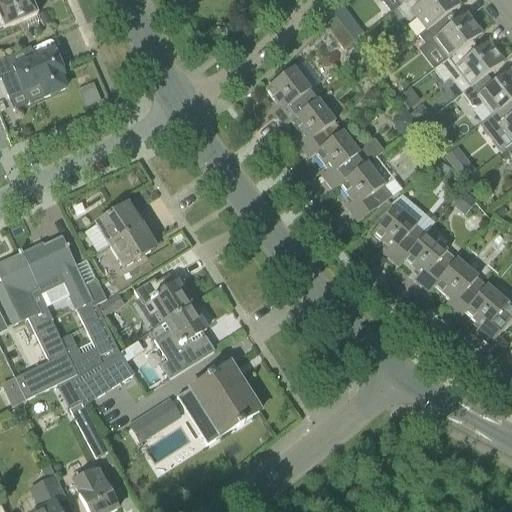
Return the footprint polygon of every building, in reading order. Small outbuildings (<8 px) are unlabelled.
[(37,17),(30,0),(0,0),(0,24),(3,31),(37,17)] [(401,8),(410,0),(379,0),(383,0),(382,0),(394,0),(399,7),(401,8)] [(459,7),(453,0),(426,0),(427,0),(426,0),(410,0),(401,8),(399,7),(395,10),(403,20),(405,23),(410,24),(415,20),(425,33),(426,34),(442,20),(459,7)] [(332,16),(335,20),(345,11),(340,5),(332,16)] [(50,26),(44,14),(38,17),(43,29),(50,26)] [(481,36),(466,16),(449,29),(442,20),(426,34),(425,33),(417,39),(428,53),(432,53),(437,49),(447,62),(447,63),(464,49),(481,36)] [(335,20),(324,28),(344,53),(354,45),(335,20)] [(444,86),(450,81),(461,96),(486,77),(486,78),(503,64),(488,44),(470,57),(464,49),(447,63),(447,62),(433,72),(444,86)] [(53,53),(17,68),(12,57),(0,62),(0,82),(7,100),(21,95),(39,87),(44,100),(65,91),(59,78),(63,77),(53,53)] [(377,73),(384,82),(388,79),(389,71),(386,66),(377,73)] [(317,104),(292,71),(264,92),(280,112),(273,117),(283,130),(290,125),(317,104)] [(461,96),(462,96),(472,110),(476,110),(481,107),(490,119),(508,106),(511,102),(511,75),(509,72),(492,86),(486,78),(486,77),(461,96)] [(82,89),(86,106),(100,103),(97,86),(82,89)] [(341,135),(317,104),(290,125),(302,141),(296,146),(308,162),(314,157),(314,156),(341,135)] [(491,120),(480,128),(489,141),(495,141),(503,135),(511,146),(511,111),(508,106),(490,119),(491,120)] [(419,129),(431,120),(421,108),(410,117),(419,129)] [(401,139),(416,128),(409,118),(394,129),(401,139)] [(374,142),(352,149),(341,135),(314,156),(314,157),(327,173),(320,178),(332,194),(339,189),(366,167),(376,159),(383,154),(374,142)] [(434,147),(442,156),(453,147),(445,138),(434,147)] [(425,169),(437,160),(430,151),(418,159),(425,169)] [(345,210),(357,225),(391,200),(400,193),(376,159),(366,167),(339,189),(351,205),(345,210)] [(475,174),(467,163),(454,174),(462,184),(475,174)] [(450,172),(437,165),(430,178),(443,186),(450,172)] [(475,205),(461,194),(456,201),(470,212),(475,205)] [(127,207),(95,227),(109,250),(141,230),(127,207)] [(506,215),(502,209),(496,214),(500,220),(506,215)] [(394,210),(371,236),(388,250),(382,256),(397,269),(403,263),(425,237),(394,210)] [(122,271),(154,251),(141,230),(109,250),(122,271)] [(433,289),(456,264),(425,237),(403,263),(418,276),(413,283),(428,296),(433,289)] [(38,299),(62,287),(71,305),(74,313),(75,313),(101,367),(119,357),(95,308),(105,302),(96,282),(83,288),(60,241),(35,253),(34,251),(20,258),(19,255),(18,256),(38,299)] [(75,378),(49,325),(50,324),(38,299),(18,256),(17,256),(18,259),(0,267),(0,284),(2,289),(5,288),(8,294),(0,298),(0,300),(13,328),(28,321),(49,365),(13,383),(23,404),(75,378)] [(464,315),(486,289),(456,264),(433,289),(449,303),(443,309),(458,322),(464,315)] [(173,288),(166,278),(156,285),(154,282),(134,294),(138,301),(138,302),(149,319),(155,316),(163,327),(191,309),(190,307),(192,306),(185,295),(183,296),(177,286),(173,288)] [(474,335),(489,348),(511,320),(511,312),(486,289),(464,315),(479,329),(474,335)] [(97,309),(104,320),(113,315),(124,307),(117,296),(97,309)] [(175,379),(194,367),(214,355),(205,341),(201,336),(206,333),(199,322),(202,320),(195,310),(192,311),(191,309),(163,327),(153,333),(149,335),(166,364),(159,368),(160,371),(168,383),(175,379)] [(101,366),(94,352),(80,358),(70,337),(60,342),(78,378),(101,366)] [(133,360),(126,350),(119,355),(126,365),(133,360)] [(82,405),(84,409),(134,377),(120,357),(119,357),(101,367),(71,384),(82,405)] [(258,415),(228,367),(212,378),(211,376),(205,380),(206,382),(190,392),(220,439),(236,429),(237,431),(243,427),(242,425),(258,415)] [(70,411),(95,461),(107,455),(84,409),(82,405),(70,411)] [(233,467),(272,441),(258,420),(219,446),(233,467)] [(130,429),(139,444),(147,439),(138,425),(130,429)] [(49,468),(40,473),(46,484),(55,480),(49,468)] [(111,501),(115,498),(100,470),(84,479),(69,486),(76,498),(78,497),(85,511),(116,511),(117,511),(111,501)] [(55,480),(46,484),(38,487),(40,494),(31,498),(38,511),(56,511),(54,506),(65,501),(55,480)]
